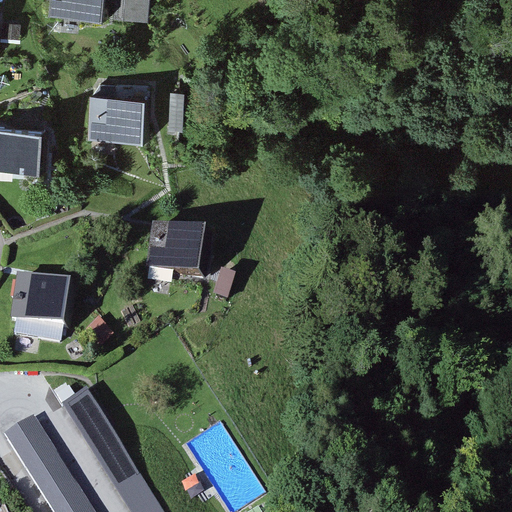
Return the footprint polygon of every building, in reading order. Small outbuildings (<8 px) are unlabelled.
[(108,0),(51,0),(50,15),(106,20),(108,0)] [(153,0),(124,0),(122,19),(151,22),(153,0)] [(19,22),(5,21),(4,36),(18,36),(19,22)] [(147,95),(94,93),(92,139),(146,141),(147,95)] [(47,127),(0,125),(0,168),(45,170),(47,127)] [(211,233),(156,226),(151,270),(205,277),(211,233)] [(74,285),(21,279),(16,321),(69,328),(74,285)] [(114,335),(100,319),(87,329),(101,346),(114,335)] [(165,511),(90,394),(66,410),(130,511),(165,511)] [(94,511),(36,421),(10,438),(57,511),(94,511)]
